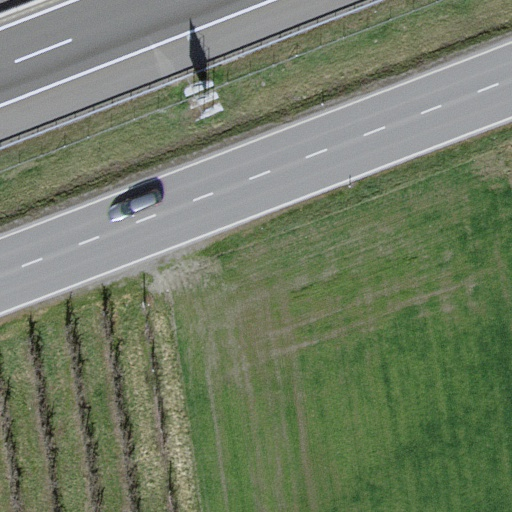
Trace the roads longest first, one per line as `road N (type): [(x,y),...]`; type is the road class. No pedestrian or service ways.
road 1 (tertiary): [(0,276),(511,80)]
road 2 (motorway): [(0,68),(177,0)]
